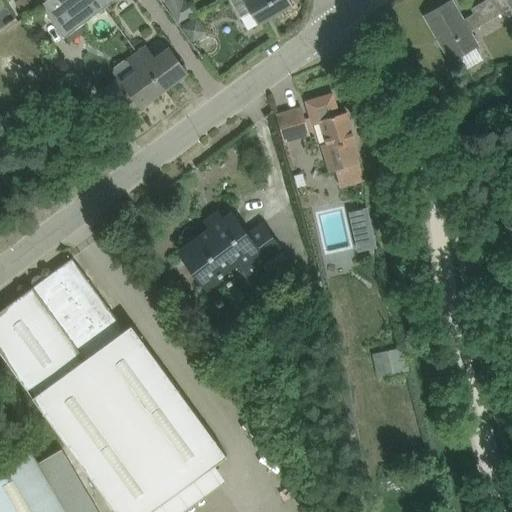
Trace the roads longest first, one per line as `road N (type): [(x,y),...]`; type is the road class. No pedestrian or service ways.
road 1 (unclassified): [(0,273),(340,15)]
road 2 (track): [(511,491),(433,173)]
road 3 (unclassified): [(433,173),(340,15)]
